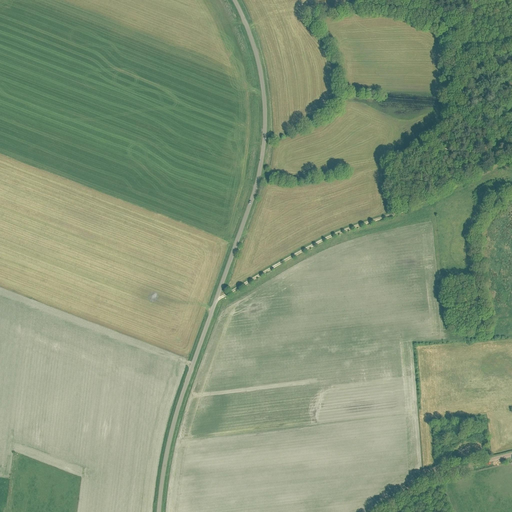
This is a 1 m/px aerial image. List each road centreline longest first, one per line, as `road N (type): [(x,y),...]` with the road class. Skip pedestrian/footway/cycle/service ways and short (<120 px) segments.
road 1 (unclassified): [(159,511),(179,400),(261,162),(263,91),(233,0)]
road 2 (track): [(215,301),(311,245),(499,164)]
road 3 (unclassified): [(375,511),(423,479),(511,454)]
